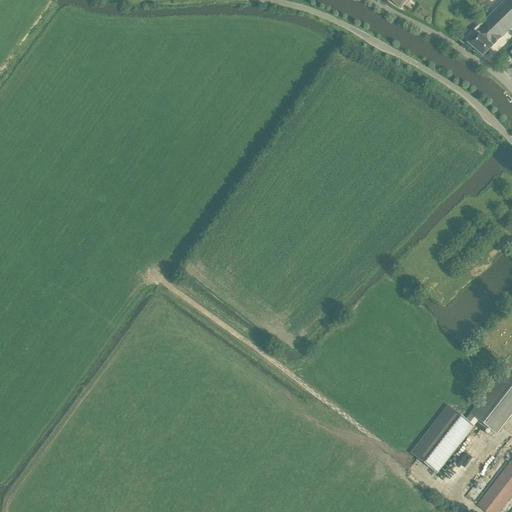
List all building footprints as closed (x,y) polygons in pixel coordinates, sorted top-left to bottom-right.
[(388,0),(400,8),(406,0),(388,0)] [(492,47),(511,27),(511,0),(505,0),(474,31),(477,34),(492,47)] [(482,57),(492,47),(477,34),(466,44),(482,57)] [(436,474),(477,421),(496,436),(511,414),(511,370),(507,366),(469,415),(465,420),(447,406),(411,453),(436,474)] [(484,511),(498,511),(511,494),(511,460),(477,506),(484,511)]
